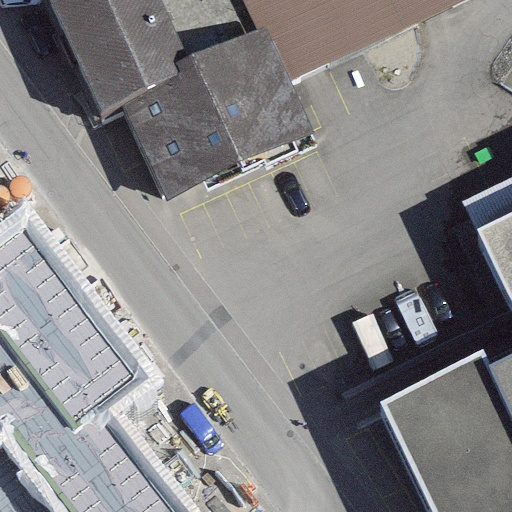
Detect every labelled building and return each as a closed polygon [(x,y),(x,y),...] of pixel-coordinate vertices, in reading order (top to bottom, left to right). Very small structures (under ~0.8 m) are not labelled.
[(197,64),(168,0),(52,0),(46,3),(141,215),(311,139),(288,88),(264,34),(197,64)] [(499,0),(244,0),(264,34),(288,88),(499,0)] [(511,298),(511,358),(494,367),(511,403),(511,184),(467,206),(511,298)] [(28,207),(0,226),(0,511),(202,511),(113,403),(157,371),(28,207)] [(511,511),(511,423),(480,358),(379,408),(430,511),(511,511)]
